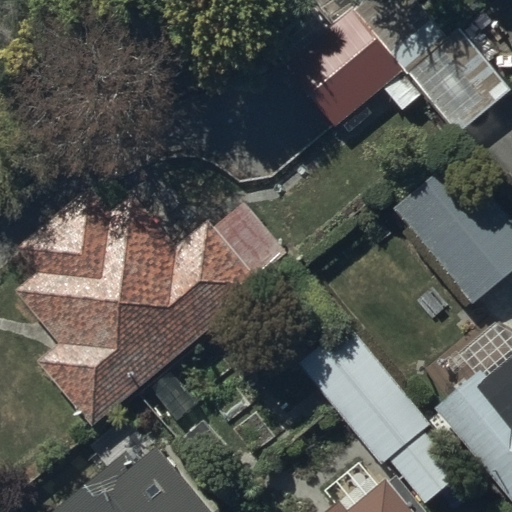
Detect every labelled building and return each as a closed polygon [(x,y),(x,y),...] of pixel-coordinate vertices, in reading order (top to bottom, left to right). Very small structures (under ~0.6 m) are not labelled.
[(412,0),(309,0),(270,31),(337,115),(386,77),(405,101),(430,81),(461,119),(511,78),(511,74),(464,13),(439,33),(412,0)] [(511,198),(464,138),(397,191),(474,289),(511,258),(511,198)] [(95,408),(265,269),(257,260),(288,235),(247,184),(215,210),(207,200),(183,220),(139,167),(116,186),(97,163),(21,225),(41,249),(17,268),(62,323),(40,341),(95,408)] [(430,511),(417,496),(463,458),(425,413),(434,406),(349,305),(299,348),(392,457),(331,509),(333,511),(430,511)] [(441,387),(511,474),(511,338),(484,362),(479,356),(441,387)] [(228,511),(160,428),(147,438),(123,409),(82,442),(95,457),(50,494),(64,511),(228,511)]
